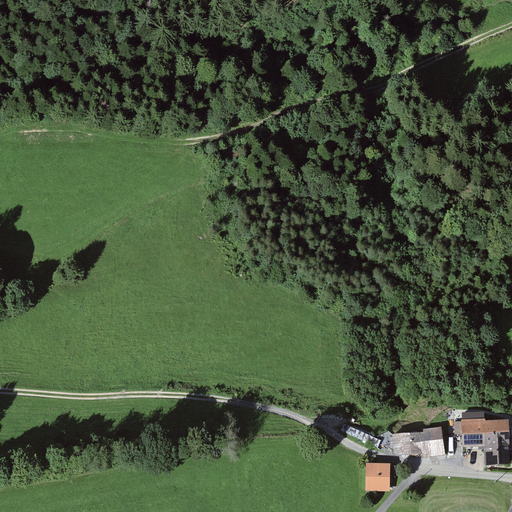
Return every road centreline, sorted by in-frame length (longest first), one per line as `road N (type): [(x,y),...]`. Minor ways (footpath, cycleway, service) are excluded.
road 1 (track): [(511,28),(380,88),(243,128),(179,140),(100,134),(0,143)]
road 2 (track): [(391,462),(266,405),(170,393),(0,391)]
road 3 (unclassified): [(511,477),(391,462)]
